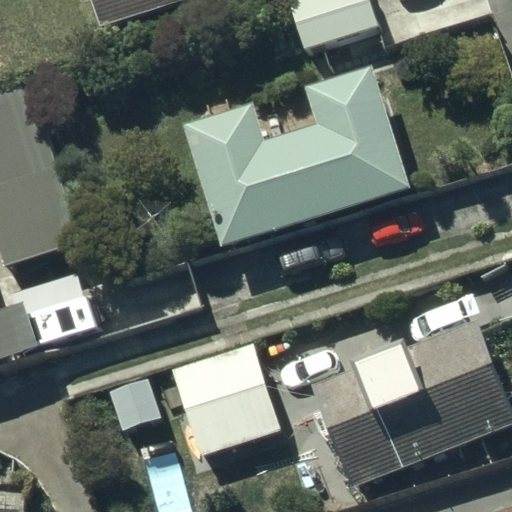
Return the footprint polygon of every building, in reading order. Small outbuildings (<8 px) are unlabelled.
[(86,0),(98,36),(212,0),(86,0)] [(484,0),(311,0),(288,7),(304,59),(379,36),(384,53),(491,21),(484,0)] [(262,148),(251,113),(181,134),(219,257),(408,199),(370,76),(304,97),(315,132),(262,148)] [(29,89),(0,98),(0,259),(5,275),(80,251),(29,89)] [(0,370),(40,357),(27,315),(0,324),(0,370)] [(511,425),(473,328),(310,393),(351,496),(511,432),(511,425)] [(200,461),(279,433),(251,351),(171,379),(200,461)]
